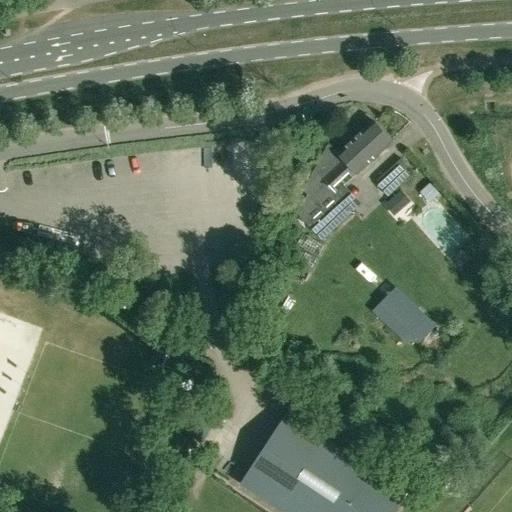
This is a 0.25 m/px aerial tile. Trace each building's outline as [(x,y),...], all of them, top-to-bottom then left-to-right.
[(322,240),(337,227),(353,211),(336,192),(357,173),(357,174),(392,141),(373,121),(338,153),(329,143),(303,190),(311,198),(296,212),(305,222),(322,240)] [(377,185),(388,197),(411,177),(404,169),(408,166),(401,159),(378,180),(377,185)] [(439,194),(429,184),(419,193),(429,203),(439,194)] [(457,255),(456,262),(461,266),(469,259),(461,251),(457,255)] [(427,319),(393,287),(371,312),(383,324),(390,317),(411,336),(407,340),(418,350),(436,331),(425,321),(427,319)] [(201,406),(184,433),(200,443),(218,416),(201,406)] [(241,483),(240,484),(283,511),(393,511),(407,491),(287,412),(287,413),(305,425),(259,495),(241,483)]
